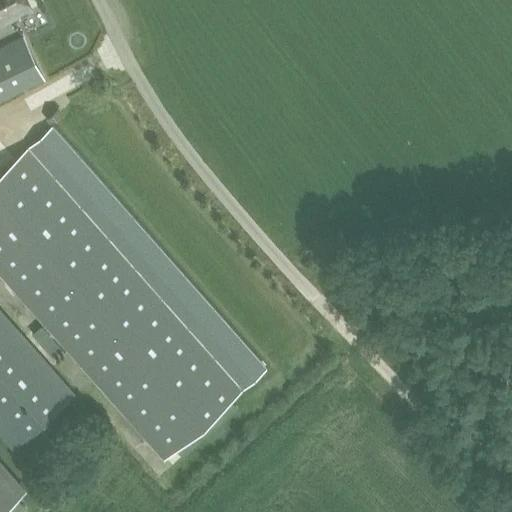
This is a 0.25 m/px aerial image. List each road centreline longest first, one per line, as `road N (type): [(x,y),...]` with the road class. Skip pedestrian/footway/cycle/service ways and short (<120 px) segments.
road 1 (track): [(258,236),(511,502)]
road 2 (unclassified): [(258,236),(179,143),(97,0)]
